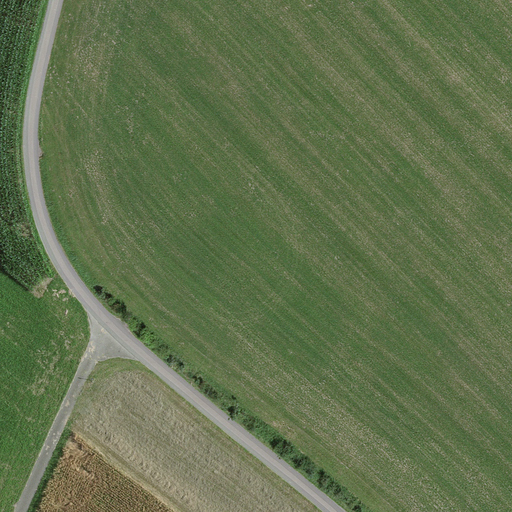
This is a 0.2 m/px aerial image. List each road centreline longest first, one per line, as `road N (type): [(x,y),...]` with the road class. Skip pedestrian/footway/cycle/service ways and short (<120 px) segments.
road 1 (residential): [(333,511),(105,322),(77,289),(46,231),(30,163),(32,86),(53,0)]
road 2 (track): [(105,322),(19,511)]
